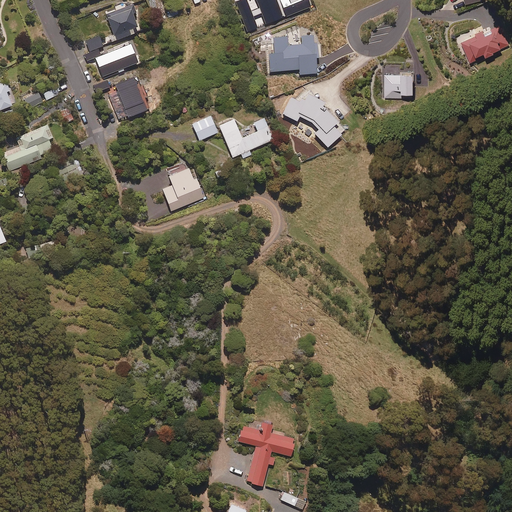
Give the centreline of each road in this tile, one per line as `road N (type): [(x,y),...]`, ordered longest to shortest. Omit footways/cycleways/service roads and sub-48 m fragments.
road 1 (residential): [(41,0),(115,185)]
road 2 (residential): [(405,0),(398,32),(369,50),(354,41),(355,24),(396,0)]
